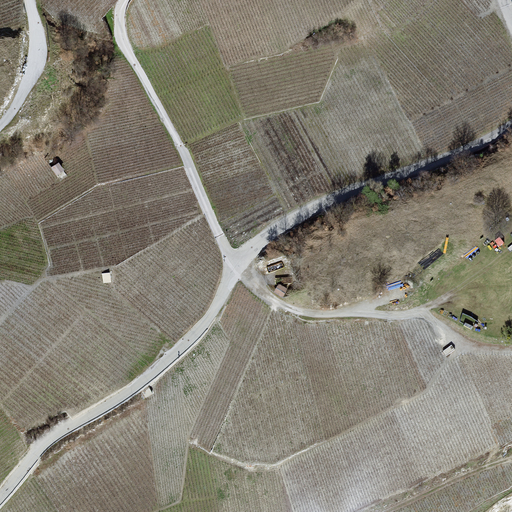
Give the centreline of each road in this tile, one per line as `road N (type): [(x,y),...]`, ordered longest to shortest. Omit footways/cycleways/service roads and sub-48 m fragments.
road 1 (unclassified): [(0,497),(44,445),(154,376),(211,319),(234,265),(261,237),(307,208),(511,125)]
road 2 (track): [(131,0),(124,37),(234,265),(262,298),(290,313),(423,320),(497,361),(511,357)]
road 3 (track): [(0,134),(29,94),(41,57),(32,0)]
road 4 (track): [(511,460),(387,511)]
